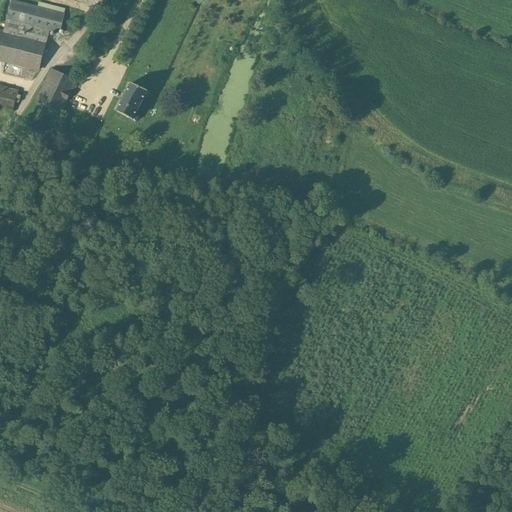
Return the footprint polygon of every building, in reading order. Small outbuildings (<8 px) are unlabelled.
[(64,14),(13,1),(8,20),(60,33),(64,14)] [(47,43),(0,31),(0,60),(40,70),(47,43)] [(77,81),(52,69),(36,102),(61,114),(77,81)] [(151,93),(132,83),(117,112),(136,122),(138,118),(134,116),(144,98),(147,100),(151,93)] [(19,91),(0,85),(0,108),(13,112),(19,91)]
